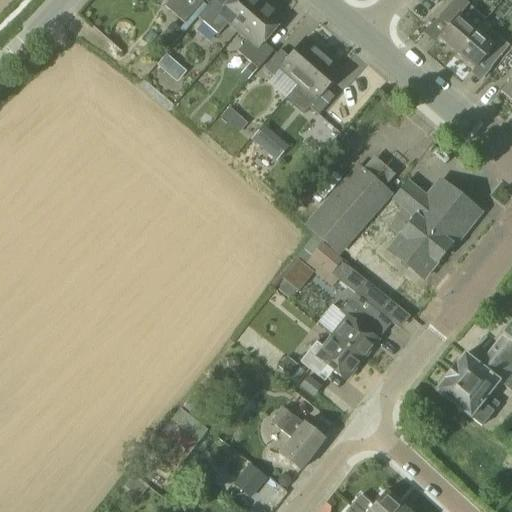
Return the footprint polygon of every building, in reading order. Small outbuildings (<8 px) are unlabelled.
[(170,0),(165,6),(185,24),(205,0),(170,0)] [(238,32),(264,2),(261,0),(231,0),(224,8),(214,0),(213,0),(198,17),(219,35),(228,24),(238,32)] [(457,54),(477,32),(487,20),(462,0),(453,0),(438,18),(449,27),(439,39),(457,54)] [(264,2),(238,32),(248,40),(238,52),(252,64),(258,69),(274,51),(264,42),(284,19),(264,2)] [(172,47),(184,34),(173,24),(161,37),(172,47)] [(477,32),(457,54),(474,69),(484,57),(493,65),(509,46),(492,31),(485,39),(477,32)] [(298,85),(324,54),(306,39),(290,58),(281,50),(265,68),(274,77),(280,69),(298,85)] [(324,54),(298,85),(316,100),(310,107),(319,116),(335,97),(326,89),(342,70),(324,54)] [(165,74),(175,63),(166,56),(157,67),(165,74)] [(511,100),(511,60),(509,65),(511,67),(511,79),(501,92),(511,100)] [(258,69),(252,64),(243,74),(249,80),(258,69)] [(229,108),(221,117),(230,125),(238,116),(229,108)] [(271,133),(263,126),(252,139),(260,146),(271,133)] [(279,140),(268,153),(277,161),(288,148),(279,140)] [(339,257),(343,253),(364,228),(393,195),(358,164),(304,226),(315,235),(318,238),(339,257)] [(429,200),(408,183),(394,200),(404,209),(387,230),(398,239),(388,252),(424,280),(437,263),(450,246),(478,211),(443,183),(429,200)] [(322,243),(312,254),(330,271),(340,260),(322,243)] [(365,280),(356,292),(378,310),(388,298),(366,280),(365,280)] [(285,282),(278,290),(290,300),(297,292),(285,282)] [(348,318),(333,337),(362,361),(378,341),(360,326),(369,315),(350,300),(340,312),(348,318)] [(511,324),(511,327),(510,326),(478,366),(464,355),(436,392),(481,427),(499,404),(488,396),(499,382),(511,392),(511,324)] [(346,381),(362,361),(333,337),(324,348),(316,342),(300,362),(319,377),(328,367),(346,381)] [(287,357),(279,368),(289,376),(297,366),(287,357)] [(314,398),(322,387),(308,376),(300,387),(314,398)] [(217,412),(192,393),(182,407),(207,425),(217,412)] [(325,440),(304,424),(282,407),(270,423),(283,433),(284,432),(292,439),(279,455),(300,471),(325,440)] [(180,409),(172,419),(180,426),(157,456),(176,470),(207,430),(180,409)] [(511,450),(510,449),(501,461),(511,468),(511,450)] [(234,484),(251,498),(268,478),(250,464),(234,484)] [(139,499),(147,488),(133,476),(124,487),(139,499)] [(400,511),(404,508),(386,492),(373,506),(361,495),(346,511),(400,511)]
